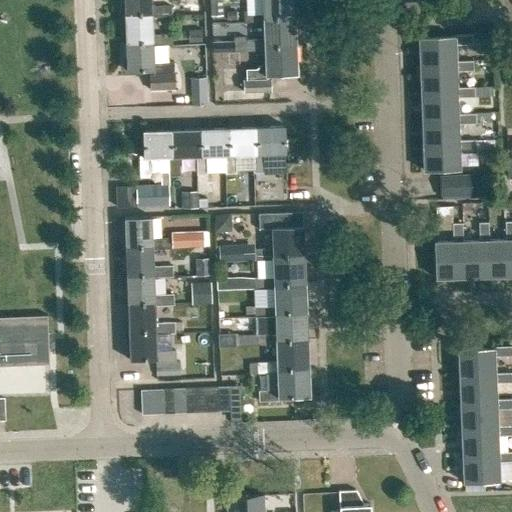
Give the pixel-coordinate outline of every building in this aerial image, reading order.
[(152,17),(170,17),(170,6),(151,7),(151,0),(123,0),(124,16),(151,15),(151,17),(152,17)] [(222,0),(210,0),(211,16),(223,15),(222,0)] [(261,0),(262,12),(243,13),(244,23),(263,22),(264,22),(264,19),(295,18),(294,0),(261,0)] [(235,11),(227,11),(227,21),(235,20),(235,11)] [(152,46),(153,46),(172,46),(171,34),(153,35),(152,17),(151,17),(151,15),(124,16),(125,43),(152,42),(152,46)] [(265,47),(296,46),(295,18),(264,19),(264,22),(263,22),(263,41),(244,41),(244,37),(233,37),(233,41),(212,42),(212,53),(245,52),(264,51),(265,51),(265,47)] [(453,32),(453,34),(418,35),(419,61),(454,60),(453,43),(472,42),(472,31),(453,32)] [(152,42),(125,43),(127,72),(150,71),(150,89),(173,88),(173,72),(172,62),(154,63),(153,46),(152,46),(152,42)] [(247,80),(243,80),(243,92),(270,91),(270,76),(298,75),(296,46),(265,47),(265,51),(264,51),(265,69),(246,70),(247,80)] [(455,69),(473,68),(473,59),(454,60),(419,61),(420,88),(456,87),(455,69)] [(455,97),(474,96),(474,86),(456,87),(420,88),(421,114),(456,113),(455,97)] [(457,123),(475,122),(475,112),(456,113),(421,114),(422,141),(457,140),(457,123)] [(264,154),(285,153),(284,126),(255,127),(256,152),(253,152),(253,155),(253,174),(264,173),(264,154)] [(225,174),(236,174),(236,155),(253,155),(253,152),(256,152),(255,127),(227,128),(228,153),(225,154),(225,155),(225,174)] [(225,155),(225,154),(228,153),(227,128),(199,129),(199,154),(196,154),(196,156),(197,176),(208,175),(207,156),(225,155)] [(171,130),(172,155),(168,155),(169,157),(169,176),(180,176),(179,157),(196,156),(196,154),(199,154),(199,129),(171,130)] [(168,155),(172,155),(171,130),(141,131),(142,157),(140,157),(140,177),(151,177),(151,158),(169,157),(168,155)] [(476,139),(457,140),(422,141),(423,168),(458,167),(458,149),(477,148),(476,139)] [(439,197),(470,195),(469,174),(438,175),(439,197)] [(259,180),(260,201),(281,201),(281,180),(259,180)] [(168,184),(136,186),(136,206),(169,205),(168,184)] [(452,206),(436,207),(436,218),(452,218),(452,206)] [(270,227),(271,250),(271,256),(274,256),(304,255),(303,226),(287,227),(286,212),(258,213),(259,227),(270,227)] [(150,249),(152,250),(171,249),(171,239),(151,239),(150,217),(124,218),(126,247),(150,246),(150,249)] [(511,220),(504,220),(504,236),(489,237),(490,274),(511,273),(511,220)] [(478,221),(479,237),(462,237),(464,275),(490,274),(489,237),(488,221),(478,221)] [(452,238),(434,239),(435,276),(464,275),(462,237),(461,222),(452,223),(452,238)] [(254,243),(218,245),(219,262),(253,261),(255,260),(255,250),(254,243)] [(150,246),(126,247),(127,275),(151,274),(151,278),(153,278),(173,277),(172,266),(153,267),(152,250),(150,249),(150,246)] [(272,278),(253,279),(254,290),(273,289),(275,289),(274,285),(305,283),(304,255),(274,256),(271,256),(272,278)] [(153,296),(153,278),(151,278),(151,274),(127,275),(128,304),(153,303),(153,306),(154,307),(173,306),(173,295),(153,296)] [(196,303),(210,302),(209,283),(196,283),(196,303)] [(273,289),(273,306),(254,307),(255,319),(274,318),(276,317),(276,313),(306,312),(305,283),(274,285),(275,289),(273,289)] [(155,335),(174,334),(174,323),(155,324),(154,307),(153,306),(153,303),(128,304),(129,332),(153,331),(154,335),(155,335)] [(275,334),(255,335),(256,346),(275,345),(277,345),(277,341),(307,340),(306,312),(276,313),(276,317),(274,318),(275,334)] [(47,315),(0,316),(0,366),(49,364),(47,315)] [(153,331),(129,332),(130,360),(155,359),(155,363),(175,362),(175,352),(156,353),(155,335),(154,335),(153,331)] [(277,341),(277,345),(275,345),(276,362),(256,363),(257,375),(276,374),(278,374),(277,369),(308,368),(307,340),(277,341)] [(493,345),(493,348),(456,349),(458,376),(493,374),(492,357),(511,356),(511,345),(493,345)] [(278,374),(276,374),(276,391),(257,392),(258,402),(279,401),(279,398),(310,397),(308,368),(277,369),(278,374)] [(511,374),(493,374),(458,376),(459,401),(494,400),(494,383),(511,382),(511,374)] [(217,387),(205,388),(206,412),(218,412),(217,387)] [(229,411),(228,387),(217,387),(218,412),(229,411)] [(195,388),(184,389),(185,413),(196,413),(195,388)] [(205,388),(195,388),(196,413),(206,412),(205,388)] [(173,389),(161,390),(163,414),(173,414),(173,389)] [(184,389),(173,389),(173,414),(185,413),(184,389)] [(151,390),(140,390),(141,415),(152,415),(151,390)] [(161,390),(151,390),(152,415),(163,414),(161,390)] [(511,398),(494,400),(459,401),(460,428),(496,427),(495,410),(511,408),(511,398)] [(496,436),(511,435),(511,426),(496,427),(460,428),(461,454),(496,452),(496,436)] [(496,462),(511,461),(511,451),(496,452),(461,454),(462,483),(497,482),(496,462)] [(369,511),(369,506),(362,506),(362,504),(349,492),(338,492),(338,511),(369,511)] [(263,511),(263,495),(227,497),(227,511),(263,511)]
